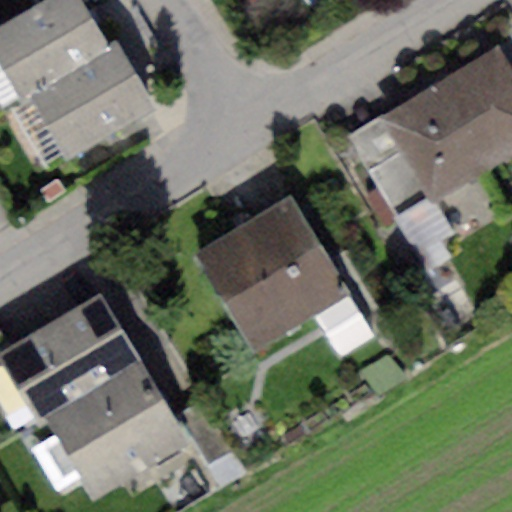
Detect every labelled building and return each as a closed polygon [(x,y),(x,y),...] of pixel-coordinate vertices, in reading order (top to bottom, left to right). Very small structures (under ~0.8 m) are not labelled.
[(0,0),(0,28),(46,3),(44,0),(0,0)] [(50,0),(46,3),(0,28),(0,62),(20,98),(29,94),(107,50),(79,0),(50,0)] [(107,50),(29,94),(65,160),(155,110),(118,43),(107,50)] [(511,73),(499,51),(383,119),(432,203),(511,155),(511,73)] [(432,203),(383,119),(348,139),(397,223),(432,203)] [(291,197),(199,254),(258,350),(313,316),(340,360),(377,337),(291,197)] [(101,294),(0,352),(0,361),(35,422),(44,416),(140,360),(101,294)] [(140,360),(44,416),(94,502),(191,446),(140,360)] [(207,401),(181,414),(208,465),(234,452),(207,401)]
